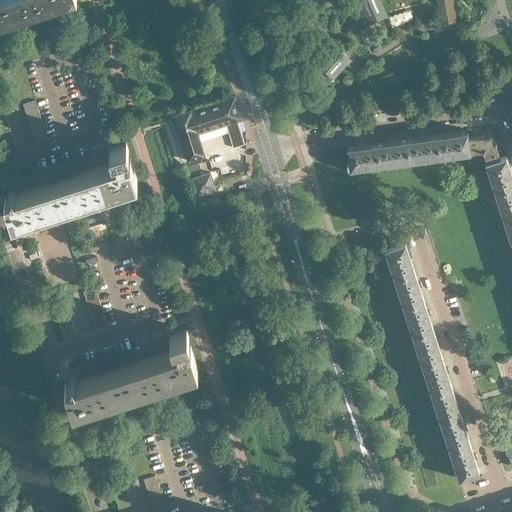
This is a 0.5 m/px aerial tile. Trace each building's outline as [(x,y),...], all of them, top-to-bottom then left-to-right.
[(0,0),(0,14),(44,0),(0,0)] [(377,0),(361,0),(360,1),(368,19),(383,12),(377,0)] [(436,0),(439,15),(455,12),(452,0),(436,0)] [(392,25),(414,20),(411,9),(390,14),(392,25)] [(372,43),(365,27),(358,30),(365,46),(372,43)] [(318,60),(330,71),(343,57),(342,56),(342,57),(338,54),(338,53),(335,50),(334,51),(330,47),(331,46),(318,60)] [(198,133),(241,119),(242,119),(234,96),(174,115),(188,161),(205,155),(198,133)] [(37,105),(35,99),(23,103),(25,109),(37,105)] [(39,111),(37,105),(25,109),(27,115),(39,111)] [(41,117),(39,111),(27,115),(28,121),(41,117)] [(42,122),(41,117),(28,121),(30,126),(42,122)] [(44,128),(42,122),(30,126),(32,132),(44,128)] [(46,134),(44,128),(32,132),(34,138),(46,134)] [(0,138),(12,135),(10,130),(0,132),(0,138)] [(470,151),(468,139),(468,137),(467,130),(437,134),(440,156),(470,151)] [(48,140),(46,134),(34,138),(36,144),(48,140)] [(440,156),(437,134),(407,138),(410,160),(440,156)] [(500,157),(495,141),(492,142),(491,136),(484,137),(484,134),(468,137),(468,139),(470,151),(482,149),(486,161),(500,157)] [(14,140),(12,135),(0,138),(2,144),(14,140)] [(410,160),(407,138),(377,142),(380,164),(410,160)] [(15,145),(14,140),(2,144),(3,149),(15,145)] [(13,217),(135,178),(136,178),(130,158),(124,160),(122,152),(128,150),(126,142),(113,146),(112,141),(93,147),(98,161),(113,157),(112,155),(116,154),(116,162),(5,198),(6,200),(11,218),(13,218),(13,217)] [(380,164),(377,142),(346,146),(348,160),(347,161),(347,166),(349,166),(349,168),(380,164)] [(17,150),(15,145),(3,149),(5,154),(17,150)] [(511,185),(511,174),(511,172),(506,155),(500,157),(486,161),(485,161),(494,191),(511,185)] [(218,182),(217,177),(212,178),(210,172),(193,177),(198,191),(217,185),(218,182)] [(511,217),(511,185),(494,191),(504,220),(511,217)] [(103,228),(114,225),(109,210),(107,205),(94,209),(98,220),(100,220),(103,228)] [(414,270),(410,258),(412,257),(411,253),(409,253),(405,241),(384,247),(393,276),(414,270)] [(423,298),(420,286),(421,286),(420,281),(418,282),(414,270),(393,276),(403,305),(423,298)] [(97,293),(95,287),(83,291),(85,297),(97,293)] [(99,298),(97,293),(85,297),(87,302),(99,298)] [(66,302),(64,297),(52,301),(54,306),(66,302)] [(101,304),(99,298),(87,302),(89,308),(101,304)] [(433,327),(429,315),(431,314),(429,310),(427,310),(423,298),(403,305),(412,334),(433,327)] [(68,307),(66,302),(54,306),(55,311),(68,307)] [(103,310),(101,304),(89,308),(91,314),(103,310)] [(69,312),(68,307),(55,311),(57,316),(69,312)] [(105,316),(103,310),(91,314),(92,320),(105,316)] [(71,317),(69,312),(57,316),(59,321),(71,317)] [(106,321),(105,316),(92,320),(94,325),(106,321)] [(72,322),(71,317),(59,321),(60,326),(72,322)] [(108,327),(106,321),(94,325),(96,331),(108,327)] [(74,327),(72,322),(60,326),(62,331),(74,327)] [(76,332),(74,327),(62,331),(64,336),(76,332)] [(442,356),(438,344),(440,343),(439,339),(437,339),(433,327),(412,334),(421,363),(442,356)] [(73,405),(196,366),(196,365),(190,345),(185,347),(182,340),(189,338),(186,329),(174,333),(172,329),(154,335),(158,349),(173,344),(173,343),(176,342),(177,350),(65,386),(66,389),(72,406),(73,405)] [(77,337),(76,332),(64,336),(65,341),(77,337)] [(451,385),(447,372),(449,372),(448,367),(446,368),(442,356),(421,363),(430,391),(451,385)] [(460,413),(457,401),(459,401),(457,396),(455,397),(451,385),(430,391),(440,420),(460,413)] [(470,442),(466,430),(468,429),(466,425),(464,425),(460,413),(440,420),(449,449),(470,442)] [(510,465),(511,464),(511,441),(503,445),(510,465)] [(479,471),(475,459),(477,458),(475,453),(474,454),(470,442),(449,449),(458,478),(479,471)] [(157,480),(156,475),(144,479),(145,484),(157,480)] [(159,486),(157,480),(145,484),(147,490),(159,486)] [(126,490),(124,485),(112,489),(114,494),(126,490)] [(161,492),(159,486),(147,490),(149,496),(161,492)] [(127,495),(126,490),(114,494),(115,499),(127,495)] [(163,498),(161,492),(149,496),(151,501),(163,498)] [(129,500),(127,495),(115,499),(117,504),(129,500)] [(165,503),(163,498),(151,501),(153,507),(165,503)] [(131,505),(129,500),(117,504),(118,509),(131,505)] [(157,511),(166,509),(165,503),(153,507),(154,511),(157,511)]
